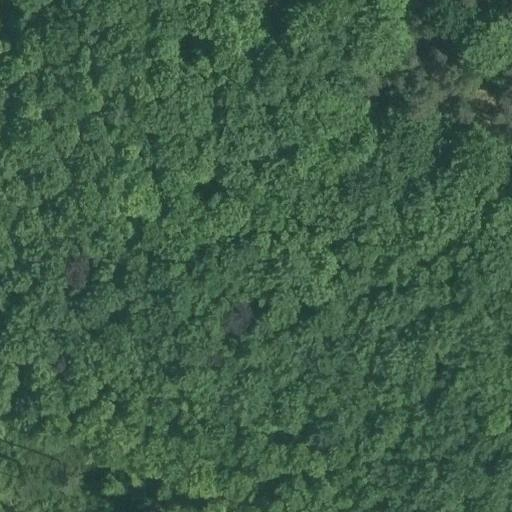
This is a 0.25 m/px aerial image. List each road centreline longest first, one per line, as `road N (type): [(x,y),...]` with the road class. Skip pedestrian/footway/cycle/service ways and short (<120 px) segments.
road 1 (track): [(0,202),(105,0)]
road 2 (track): [(320,0),(419,72),(511,105)]
